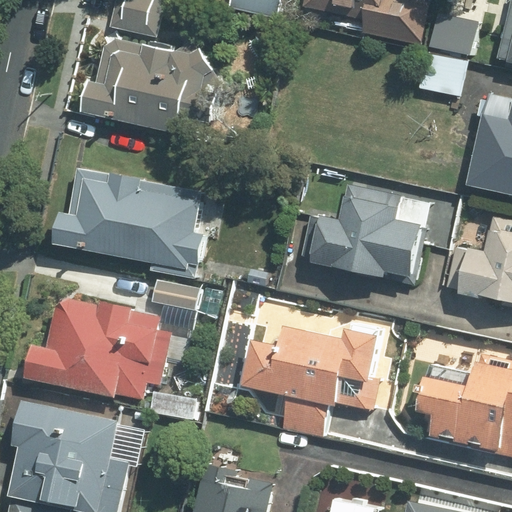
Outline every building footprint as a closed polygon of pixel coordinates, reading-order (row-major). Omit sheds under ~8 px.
[(120,0),(114,32),(160,41),(168,0),(120,0)] [(284,0),(234,0),(232,11),(279,21),(284,0)] [(310,0),(307,14),(418,36),(425,4),(405,0),(310,0)] [(432,53),(475,62),(485,11),(442,2),(432,53)] [(511,14),(501,64),(511,66),(511,14)] [(175,56),(176,47),(155,43),(153,51),(109,43),(100,87),(94,86),(88,117),(180,134),(186,105),(222,79),(199,51),(190,58),(175,56)] [(475,62),(432,53),(423,95),(466,104),(475,62)] [(511,101),(491,98),(473,193),(511,200),(511,101)] [(455,168),(410,161),(406,181),(452,188),(455,168)] [(198,234),(205,191),(80,171),(72,218),(61,217),(56,250),(200,273),(206,235),(198,234)] [(418,278),(430,203),(405,199),(403,210),(348,202),(345,223),(313,218),(306,261),(315,262),(314,270),(389,282),(391,274),(418,278)] [(491,254),(460,248),(451,295),(511,307),(511,237),(495,234),(491,254)] [(160,283),(157,306),(203,312),(206,290),(160,283)] [(161,320),(66,298),(53,353),(36,349),(29,380),(120,401),(121,397),(147,403),(151,386),(159,388),(171,336),(158,332),(161,320)] [(353,316),(268,304),(256,302),(243,398),(289,404),(285,432),(331,439),(335,409),(376,414),(381,379),(374,378),(380,339),(350,335),(353,316)] [(511,367),(444,353),(435,352),(422,414),(439,418),(435,439),(511,455),(511,367)] [(122,424),(24,406),(16,450),(20,451),(10,502),(15,503),(12,511),(46,511),(47,509),(64,511),(121,511),(131,465),(115,462),(122,424)] [(260,476),(257,491),(229,485),(232,470),(207,465),(197,511),(273,511),(280,480),(260,476)]
